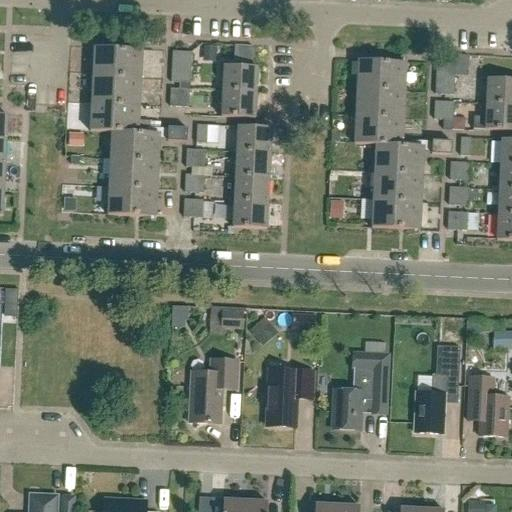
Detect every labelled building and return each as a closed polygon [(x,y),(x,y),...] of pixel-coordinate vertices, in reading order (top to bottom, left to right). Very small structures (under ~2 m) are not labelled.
[(204,48),(204,59),(216,60),(216,49),(204,48)] [(95,50),(90,133),(112,134),(133,135),(133,134),(135,109),(139,109),(139,107),(135,107),(136,81),(141,81),(141,79),(136,79),(137,53),(142,53),(142,52),(95,50)] [(190,86),(191,67),(192,54),(173,53),(172,85),(190,86)] [(469,58),(456,57),(456,67),(469,68),(469,58)] [(359,62),(355,147),(376,148),(376,147),(397,148),(397,147),(398,121),(403,121),(403,119),(398,119),(399,94),(405,94),(405,92),(399,92),(401,66),(406,66),(406,64),(359,62)] [(454,98),(455,67),(437,66),(436,97),(454,98)] [(223,94),(256,96),(258,70),(225,68),(223,94)] [(487,106),(511,106),(511,80),(488,80),(487,106)] [(189,110),(190,92),(172,92),(171,109),(189,110)] [(255,121),(256,96),(223,94),(222,119),(255,121)] [(453,123),(454,105),(436,104),(435,122),(453,123)] [(474,131),(511,132),(511,106),(487,106),(486,118),(474,118),(474,131)] [(0,142),(10,143),(11,117),(0,116),(0,142)] [(207,127),(197,126),(197,144),(207,145),(207,127)] [(236,155),(270,156),(272,131),(237,129),(236,155)] [(187,145),(188,131),(168,130),(168,144),(187,145)] [(133,135),(112,134),(107,217),(155,220),(155,218),(151,218),(152,192),(157,193),(157,191),(152,191),(153,165),(158,165),(159,163),(153,163),(155,137),(160,137),(160,136),(133,134),(133,135)] [(70,136),(70,147),(81,147),(82,136),(70,136)] [(461,140),(460,158),(469,158),(470,149),(477,150),(477,140),(470,140),(461,140)] [(501,167),(511,167),(511,141),(502,141),(501,167)] [(0,167),(9,168),(10,143),(0,142),(0,167)] [(451,157),(452,144),(433,143),(432,156),(451,157)] [(424,150),(424,148),(397,147),(397,148),(376,147),(376,148),(372,230),(419,232),(419,231),(415,230),(416,206),(421,206),(421,203),(416,203),(418,178),(422,178),(423,176),(418,176),(419,150),(424,150)] [(205,171),(206,153),(187,152),(186,170),(205,171)] [(269,181),(270,156),(236,155),(235,179),(269,181)] [(469,183),(469,165),(451,164),(450,183),(469,183)] [(0,192),(8,193),(9,168),(0,167),(0,192)] [(511,192),(511,167),(501,167),(500,191),(511,192)] [(203,196),(204,178),(186,177),(185,195),(203,196)] [(268,206),(269,181),(235,179),(233,204),(268,206)] [(468,203),(468,191),(450,190),(449,207),(468,208),(468,203)] [(477,191),(468,191),(468,203),(477,203),(477,191)] [(511,216),(511,192),(500,191),(498,216),(511,216)] [(202,221),(203,203),(184,202),(184,220),(202,221)] [(331,202),(330,219),(342,219),(342,203),(331,202)] [(266,231),(268,206),(233,204),(232,230),(266,231)] [(467,233),(467,216),(449,215),(448,232),(467,233)] [(511,242),(511,216),(498,216),(497,242),(511,242)] [(6,304),(5,317),(16,317),(17,305),(6,304)] [(221,312),(220,328),(220,330),(242,331),(243,313),(221,312)] [(292,316),(291,333),(316,334),(316,317),(292,316)] [(417,396),(415,435),(443,436),(444,403),(457,404),(458,378),(460,349),(438,348),(437,377),(433,377),(432,396),(417,396)] [(386,412),(387,384),(388,352),(353,350),(352,364),(374,365),(372,411),(386,412)] [(238,392),(239,364),(211,363),(211,376),(192,375),(190,425),(221,426),(223,392),(238,392)] [(313,401),(314,375),(270,373),(267,429),(296,430),(297,400),(313,401)] [(470,379),(468,406),(468,421),(479,421),(479,438),(507,439),(509,399),(493,398),(494,380),(470,379)] [(361,433),(362,411),(363,394),(334,393),(333,432),(361,433)] [(56,511),(57,499),(31,498),(30,511),(56,511)] [(73,511),(74,500),(63,500),(61,511),(73,511)] [(145,511),(146,503),(105,501),(104,511),(145,511)] [(246,511),(247,503),(224,502),(223,511),(246,511)] [(246,511),(267,511),(268,504),(247,503),(246,511)]
